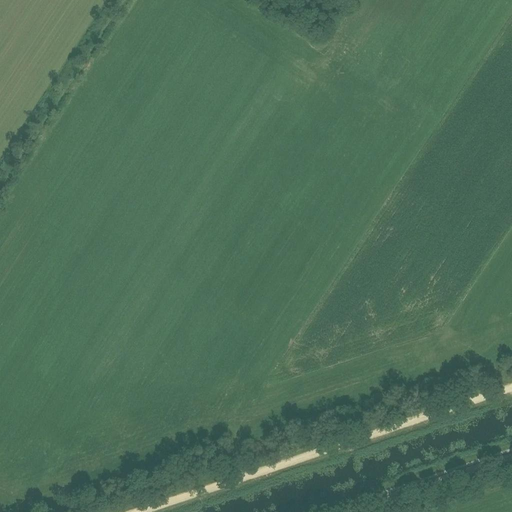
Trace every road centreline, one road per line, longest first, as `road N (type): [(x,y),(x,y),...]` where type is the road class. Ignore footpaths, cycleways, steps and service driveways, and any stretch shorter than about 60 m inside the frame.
road 1 (track): [(511,386),(138,511)]
road 2 (track): [(351,511),(511,458)]
